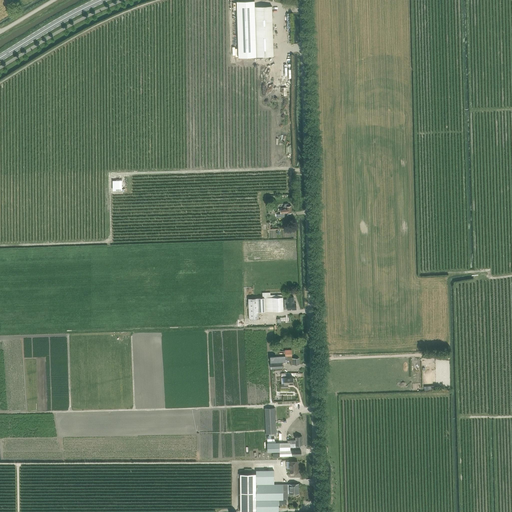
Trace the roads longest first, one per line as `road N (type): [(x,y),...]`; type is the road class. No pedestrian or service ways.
road 1 (unclassified): [(317,511),(301,0)]
road 2 (track): [(233,462),(0,463)]
